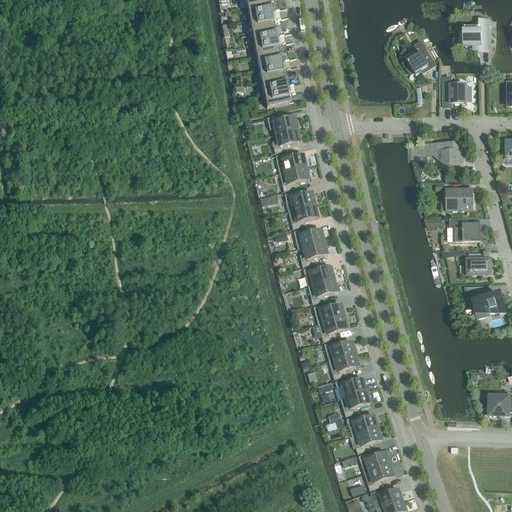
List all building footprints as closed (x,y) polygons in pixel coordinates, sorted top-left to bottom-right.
[(268,0),(245,0),(247,9),(270,5),(268,0)] [(270,5),(247,9),(249,22),(272,18),(270,5)] [(272,18),(249,22),(252,35),(274,30),(272,18)] [(487,36),(480,36),(480,22),(479,22),(479,23),(466,30),(465,30),(464,30),(464,39),(460,39),(460,46),(464,46),(464,49),(465,49),(465,48),(479,48),(479,51),(487,51),(487,36)] [(274,30),(252,35),(254,47),(277,43),(274,30)] [(277,43),(254,47),(256,60),(279,55),(277,43)] [(403,65),(410,78),(414,75),(415,78),(415,77),(428,69),(429,72),(436,68),(428,56),(422,59),(415,47),(414,47),(414,48),(407,60),(406,61),(405,61),(406,63),(403,65)] [(279,55),(256,60),(259,72),(281,68),(279,55)] [(281,68),(259,72),(261,85),(284,80),(281,68)] [(284,80),(261,85),(264,97),(286,93),(284,80)] [(443,81),(443,109),(451,109),(451,107),(466,106),(466,104),(470,104),(470,90),(466,90),(466,87),(465,87),(465,88),(464,88),(451,81),(451,80),(450,80),(450,81),(443,81)] [(264,97),(266,110),(289,106),(286,93),(264,97)] [(277,137),(298,132),(295,120),(282,123),(281,117),(267,120),(270,132),(276,131),(277,137)] [(298,132),(277,137),(278,143),(273,144),(275,156),(288,153),(287,147),(301,144),(298,132)] [(460,145),(413,145),(414,160),(432,157),(445,155),(446,169),(464,169),(464,161),(463,158),(460,145)] [(280,176),(286,175),(306,170),(304,158),(290,161),(289,155),(276,158),(280,176)] [(306,170),(286,175),(288,187),(283,188),(284,194),(297,191),(296,185),(309,182),(306,170)] [(445,185),(460,185),(460,178),(445,176),(445,185)] [(472,192),(446,192),(447,213),(472,213),(472,192)] [(289,214),(315,208),(312,195),(299,199),(298,193),(284,196),(289,214)] [(315,208),(289,214),(293,232),(306,228),(305,223),(318,220),(315,208)] [(425,220),(424,220),(426,229),(427,229),(441,228),(441,220),(425,220)] [(449,244),(482,244),(482,238),(480,238),(480,227),(467,227),(467,220),(449,221),(449,244)] [(304,250),(325,245),(322,233),(308,236),(307,231),(294,234),(298,252),(304,250)] [(325,245),(304,250),(305,256),(300,258),(303,269),(316,266),(314,260),(328,257),(325,245)] [(469,262),(468,262),(468,277),(490,277),(490,262),(481,262),(481,256),(469,256),(469,262)] [(311,276),(314,288),(334,282),(331,270),(318,274),(317,268),(303,272),(305,278),(311,276)] [(334,282),(314,288),(308,289),(313,307),(326,304),(324,298),(338,294),(334,282)] [(505,315),(501,300),(495,302),(493,297),(487,299),(484,289),(464,289),(464,290),(465,290),(470,306),(473,305),(478,320),(487,318),(486,315),(505,315)] [(318,327),(345,320),(341,308),(328,311),(327,306),(313,310),(318,327)] [(345,320),(318,327),(323,345),(336,341),(335,335),(348,332),(345,320)] [(329,364),(355,357),(352,345),(339,349),(337,343),(324,347),(329,364)] [(355,357),(329,364),(334,382),(347,378),(346,373),(359,369),(355,357)] [(346,400),(367,394),(363,382),(350,386),(348,380),(335,384),(337,390),(342,388),(346,400)] [(331,386),(325,388),(326,394),(333,392),(331,386)] [(511,398),(509,399),(507,393),(491,398),(489,398),(489,418),(496,418),(511,418),(511,417),(510,417),(510,414),(511,414),(511,398)] [(367,394),(346,400),(340,402),(346,419),(359,415),(357,410),(370,406),(367,394)] [(352,439),(358,437),(378,431),(374,419),(361,423),(359,417),(346,422),(352,439)] [(378,431),(358,437),(361,449),(356,451),(358,456),(371,452),(369,447),(382,442),(378,431)] [(370,474),(375,472),(390,467),(386,456),(373,460),(371,454),(358,459),(362,470),(368,468),(370,474)] [(390,467),(375,472),(370,474),(374,486),(368,488),(370,493),(383,489),(381,484),(394,479),(390,467)] [(352,499),(365,494),(363,487),(350,492),(352,499)] [(402,503),(398,492),(385,497),(383,491),(371,495),(372,498),(373,502),(376,511),(402,503)] [(367,496),(361,498),(363,503),(364,503),(364,505),(366,504),(373,502),(372,498),(368,499),(367,496)] [(376,511),(405,511),(402,503),(376,511)]
